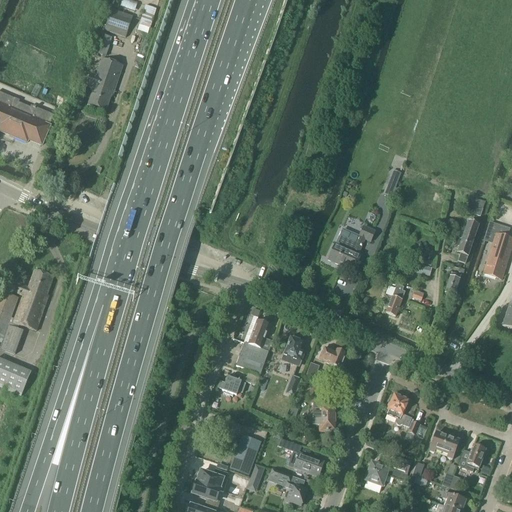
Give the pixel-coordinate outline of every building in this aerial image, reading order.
[(145,6),(139,26),(150,29),(156,10),(145,6)] [(132,18),(112,11),(104,32),(125,39),(132,18)] [(112,39),(99,35),(97,44),(94,43),(92,50),(94,50),(93,54),(106,58),(112,39)] [(86,87),(94,90),(89,105),(106,111),(111,93),(114,94),(123,67),(101,60),(96,76),(91,74),(89,78),(90,78),(86,87)] [(0,132),(27,144),(28,141),(41,147),(50,126),(53,116),(31,107),(30,109),(18,104),(19,102),(14,99),(14,100),(0,93),(0,132)] [(392,200),(401,175),(398,173),(392,171),(383,196),(389,199),(392,200)] [(440,182),(431,179),(429,185),(439,187),(440,182)] [(511,187),(511,185),(505,184),(500,202),(511,205),(511,191),(511,187)] [(476,202),(465,199),(461,212),(480,218),(486,203),(476,200),(476,202)] [(460,233),(464,234),(462,238),(474,242),(479,226),(478,226),(479,224),(474,221),(473,224),(468,222),(466,228),(462,227),(460,233)] [(336,244),(335,244),(328,262),(353,273),(361,256),(358,255),(365,241),(370,243),(375,232),(363,227),(358,239),(352,252),(349,250),(352,243),(339,238),(336,244)] [(511,246),(511,240),(496,235),(483,276),(501,282),(511,246)] [(457,254),(460,255),(458,263),(465,265),(468,258),(474,242),(462,238),(457,254)] [(431,269),(417,266),(415,274),(429,278),(431,269)] [(0,350),(15,356),(24,333),(18,331),(19,327),(36,333),(48,300),(46,299),(53,279),(34,272),(28,289),(14,284),(12,292),(17,294),(17,295),(23,297),(22,299),(14,320),(11,319),(18,299),(0,292),(0,350)] [(454,297),(459,280),(461,276),(451,273),(445,294),(454,297)] [(396,286),(386,314),(395,318),(402,301),(401,301),(405,293),(402,292),(403,288),(396,286)] [(511,296),(510,303),(502,327),(511,330),(511,296)] [(248,346),(244,345),(268,354),(272,343),(265,340),(270,327),(257,322),(251,338),(248,346)] [(305,353),(300,351),(303,344),(290,339),(282,362),(291,366),(291,365),(294,366),(299,368),(305,353)] [(236,368),(260,376),(268,354),(244,345),(236,368)] [(330,366),(340,370),(346,355),(336,351),(335,353),(324,349),(319,361),(330,366)] [(0,361),(0,389),(12,395),(21,398),(31,374),(23,371),(0,361)] [(310,364),(306,376),(325,383),(328,376),(317,372),(319,367),(310,364)] [(259,379),(247,375),(244,383),(256,387),(259,379)] [(294,398),(301,380),(292,377),(285,395),(294,398)] [(217,389),(224,392),(223,395),(233,399),(233,396),(236,397),(238,393),(242,395),(246,385),(229,379),(227,385),(220,383),(217,389)] [(310,415),(311,421),(335,420),(335,415),(337,413),(337,410),(335,409),(335,408),(327,408),(327,396),(312,396),(313,414),(310,415)] [(414,422),(402,417),(407,406),(408,407),(404,416),(411,419),(417,406),(409,403),(409,405),(407,404),(408,402),(394,396),(388,411),(389,411),(387,416),(396,421),(396,423),(396,425),(398,427),(400,427),(402,426),(410,430),(408,434),(406,439),(412,441),(414,437),(423,440),(427,430),(413,424),(414,422)] [(310,422),(310,427),(318,427),(318,434),(336,433),(336,432),(337,431),(337,427),(336,426),(335,420),(311,421),(311,422),(310,422)] [(435,454),(436,455),(441,456),(447,438),(436,434),(429,454),(434,456),(435,454)] [(242,437),(229,470),(248,477),(261,444),(242,437)] [(446,458),(446,460),(452,462),(459,442),(447,438),(441,456),(446,458)] [(278,447),(278,448),(283,450),(292,453),(298,455),(299,455),(301,448),(298,447),(286,442),(280,441),(278,447)] [(464,453),(458,468),(472,474),(474,468),(479,470),(485,452),(479,450),(480,448),(474,446),(474,448),(473,448),(470,455),(464,453)] [(298,455),(298,457),(295,455),(293,456),(290,465),(291,466),(294,467),(293,469),(318,479),(324,464),(299,455),(298,455)] [(365,483),(366,483),(364,489),(379,494),(381,489),(383,483),(391,485),(393,480),(404,484),(411,464),(394,459),(391,468),(390,471),(371,464),(371,465),(369,466),(368,468),(369,470),(368,473),(366,474),(365,477),(366,479),(365,483)] [(420,479),(424,467),(417,464),(412,476),(416,478),(420,479)] [(255,466),(250,479),(259,482),(264,470),(255,466)] [(446,475),(442,487),(449,490),(449,488),(453,477),(456,468),(450,466),(447,475),(446,475)] [(286,504),(291,506),(292,504),(301,507),(307,491),(296,488),(297,486),(291,484),(293,479),(272,471),(268,482),(289,490),(288,491),(291,491),(286,504)] [(204,474),(199,486),(221,494),(225,482),(204,474)] [(453,477),(449,488),(449,490),(456,492),(460,480),(453,477)] [(416,478),(413,484),(425,489),(427,482),(420,479),(416,478)] [(199,486),(194,499),(216,507),(221,494),(199,486)] [(442,494),(438,505),(455,511),(464,511),(465,508),(464,508),(466,503),(442,494)] [(194,499),(189,511),(213,511),(216,507),(194,499)]
